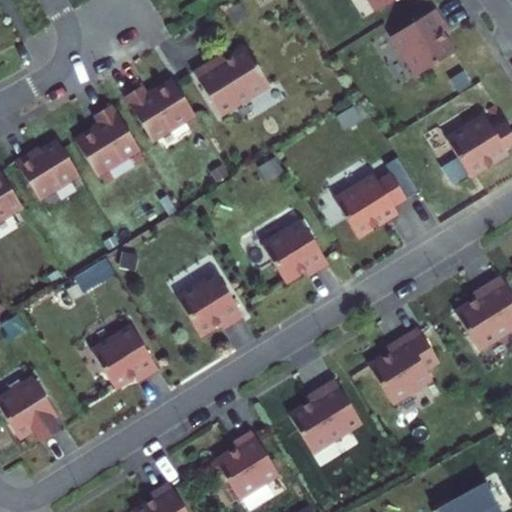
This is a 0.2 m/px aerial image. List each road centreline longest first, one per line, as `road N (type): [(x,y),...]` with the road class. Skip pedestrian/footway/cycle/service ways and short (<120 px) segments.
road 1 (residential): [(0,494),(27,501),(42,494),(511,202)]
road 2 (residential): [(50,0),(68,37),(65,61),(0,107)]
